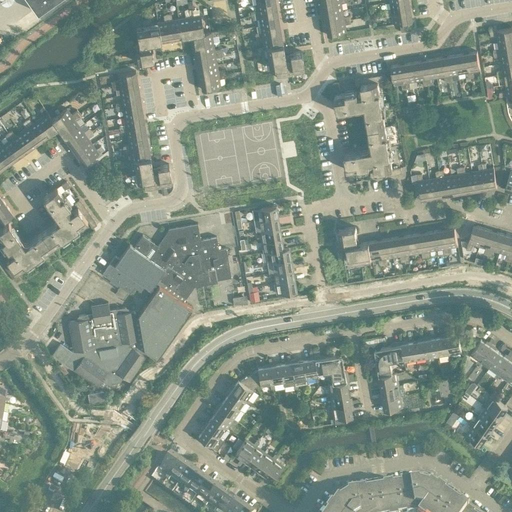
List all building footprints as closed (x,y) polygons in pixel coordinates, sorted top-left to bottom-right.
[(28,0),(37,12),(54,0),(28,0)] [(347,2),(346,0),(331,0),(321,2),(323,12),(342,9),(341,3),(347,2)] [(384,9),(384,13),(410,9),(408,0),(396,0),(389,1),(390,8),(384,9)] [(252,11),(251,16),(277,11),(275,1),(256,4),(257,10),(252,11)] [(185,17),(178,18),(182,37),(192,35),(188,8),(184,10),(185,17)] [(204,33),(203,33),(200,14),(193,16),(192,9),(188,8),(192,35),(204,33)] [(325,23),(350,19),(349,15),(343,16),(342,9),(323,12),(325,23)] [(410,9),(384,13),(386,17),(391,16),(393,23),(412,20),(410,9)] [(259,18),(260,25),(279,22),(277,11),(251,16),(253,19),(259,18)] [(160,40),(171,39),(167,13),(163,15),(164,20),(157,22),(157,24),(158,24),(160,40)] [(171,13),(167,13),(171,39),(182,37),(178,18),(172,19),(171,13)] [(350,19),(325,23),(327,34),(346,31),(344,24),(350,23),(350,19)] [(150,42),(160,40),(158,24),(157,24),(151,25),(150,20),(146,20),(142,21),(143,26),(136,27),(138,44),(134,44),(133,40),(128,41),(127,45),(129,51),(130,55),(135,54),(136,62),(153,59),(150,42)] [(281,33),(279,22),(260,25),(261,32),(255,33),(255,37),(281,33)] [(497,34),(498,41),(511,38),(511,27),(496,30),(496,31),(490,32),(491,35),(497,34)] [(192,35),(194,46),(213,43),(212,36),(219,35),(219,30),(210,31),(203,33),(204,33),(192,35)] [(264,47),(266,47),(266,46),(282,43),(281,33),(255,37),(257,41),(262,40),(264,47)] [(493,49),(493,53),(511,49),(511,38),(498,41),(499,48),(493,49)] [(214,49),(213,43),(194,46),(196,56),(222,52),(220,48),(214,49)] [(284,53),(282,43),(266,46),(266,47),(267,53),(262,54),(262,58),(263,61),(268,61),(269,68),(285,65),(286,70),(276,72),(276,77),(281,77),(293,75),(297,74),(296,68),(304,67),(301,50),(284,53)] [(511,60),(511,49),(493,53),(495,57),(500,56),(502,63),(511,60)] [(477,51),(466,52),(470,78),(474,77),(473,71),(480,69),(477,51)] [(196,56),(198,67),(217,64),(215,57),(221,56),(222,52),(196,56)] [(466,52),(455,54),(459,73),(465,72),(466,78),(470,78),(466,52)] [(455,54),(445,56),(449,81),(453,80),(452,74),(459,73),(455,54)] [(445,56),(434,58),(437,77),(444,75),(445,81),(449,81),(445,56)] [(430,78),(437,77),(434,58),(423,60),(428,85),(431,84),(430,78)] [(424,85),(428,85),(423,60),(413,61),(416,80),(423,79),(424,85)] [(511,71),(511,60),(502,63),(503,69),(497,70),(497,74),(511,71)] [(409,81),(416,80),(413,61),(402,63),(406,89),(410,87),(409,81)] [(403,88),(406,89),(402,63),(391,65),(394,84),(402,83),(403,88)] [(200,78),(225,73),(224,69),(218,70),(217,64),(198,67),(200,78)] [(112,81),(112,85),(137,81),(135,70),(117,73),(118,80),(112,81)] [(511,82),(511,71),(497,74),(498,78),(504,77),(505,84),(511,82)] [(225,77),(225,73),(200,78),(201,89),(220,86),(219,78),(225,77)] [(368,128),(385,125),(378,81),(386,80),(385,75),(382,74),(358,78),(355,80),(356,85),(361,84),(362,90),(335,94),(338,111),(365,107),(368,128)] [(119,88),(120,95),(139,92),(137,81),(112,85),(113,89),(119,88)] [(511,82),(505,84),(506,91),(500,92),(499,97),(508,95),(511,94),(511,82)] [(116,103),(115,107),(141,102),(139,92),(120,95),(121,102),(116,103)] [(123,109),(124,116),(143,113),(141,102),(115,107),(117,110),(123,109)] [(43,115),(38,119),(49,134),(58,128),(51,119),(52,118),(48,113),(43,106),(39,109),(43,115)] [(51,119),(58,128),(80,112),(76,110),(71,114),(67,108),(52,118),(51,119)] [(58,128),(64,137),(79,126),(76,120),(81,116),(80,112),(58,128)] [(119,124),(119,128),(145,124),(143,113),(124,116),(125,123),(119,124)] [(29,118),(25,119),(40,140),(49,134),(38,119),(32,122),(29,118)] [(26,127),(20,131),(31,147),(40,140),(25,119),(22,122),(26,127)] [(146,135),(145,124),(119,128),(120,132),(126,131),(128,138),(146,135)] [(393,168),(385,125),(368,128),(372,149),(345,153),(347,170),(375,165),(376,171),(370,172),(371,177),(375,178),(398,174),(402,172),(401,166),(393,168)] [(83,131),(79,126),(64,137),(70,145),(91,130),(88,128),(83,131)] [(11,130),(7,132),(23,153),(31,147),(20,131),(15,135),(11,130)] [(93,134),(91,130),(70,145),(76,154),(92,143),(88,138),(93,134)] [(8,140),(3,144),(14,159),(23,153),(7,132),(5,135),(8,140)] [(148,145),(146,135),(128,138),(129,145),(123,146),(123,150),(148,145)] [(96,149),(92,143),(76,154),(81,161),(83,160),(85,162),(98,153),(104,149),(101,145),(96,149)] [(0,158),(5,165),(14,159),(3,144),(0,145),(0,158)] [(133,159),(150,156),(148,145),(123,150),(124,154),(130,153),(131,160),(133,159)] [(152,166),(150,156),(133,159),(134,165),(129,166),(129,170),(131,174),(136,173),(137,181),(153,178),(154,183),(143,185),(144,190),(148,190),(161,188),(165,186),(164,181),(171,180),(168,163),(152,166)] [(479,170),(472,171),(475,190),(486,188),(482,162),(478,164),(479,170)] [(486,162),(482,162),(486,188),(497,186),(494,167),(487,168),(486,162)] [(458,173),(451,174),(454,193),(465,191),(460,166),(457,167),(458,173)] [(464,166),(460,166),(465,191),(475,190),(472,171),(465,172),(464,166)] [(436,177),(430,178),(433,197),(443,195),(439,169),(435,171),(436,177)] [(443,170),(439,169),(443,195),(454,193),(451,174),(444,175),(443,170)] [(422,199),(433,197),(430,178),(423,179),(422,173),(417,173),(417,174),(418,181),(419,181),(422,199)] [(64,190),(70,185),(66,180),(60,185),(64,190)] [(41,232),(51,246),(87,221),(92,228),(97,224),(95,221),(81,201),(79,199),(74,202),(77,207),(73,210),(57,187),(43,197),(59,220),(41,232)] [(0,222),(13,214),(6,204),(0,208),(0,222)] [(256,208),(258,219),(277,216),(275,205),(256,208)] [(258,219),(260,230),(279,227),(277,216),(258,219)] [(51,246),(41,232),(26,243),(27,245),(23,248),(18,242),(19,241),(18,239),(20,238),(8,222),(0,227),(0,239),(10,254),(6,258),(3,253),(0,255),(0,260),(13,279),(16,282),(21,278),(16,272),(51,246)] [(77,319),(68,321),(68,322),(71,335),(70,335),(70,336),(71,336),(73,349),(73,350),(75,350),(77,358),(79,360),(73,369),(97,386),(102,380),(107,383),(119,381),(123,376),(129,380),(146,356),(144,354),(147,351),(156,357),(192,307),(182,300),(185,297),(194,285),(205,283),(204,277),(208,277),(209,280),(231,276),(231,275),(230,275),(228,262),(228,261),(225,248),(226,248),(226,247),(216,249),(215,245),(217,244),(216,237),(216,236),(200,238),(197,222),(197,223),(183,225),(182,225),(169,228),(169,227),(168,227),(168,229),(165,233),(157,245),(157,244),(142,234),(133,246),(129,243),(119,257),(114,255),(102,273),(120,285),(128,291),(130,293),(134,286),(145,294),(147,292),(151,295),(138,313),(138,316),(134,317),(132,310),(133,310),(133,309),(128,310),(128,309),(128,308),(125,306),(115,308),(109,309),(108,301),(107,301),(107,302),(91,305),(91,304),(90,304),(92,312),(79,314),(76,317),(76,318),(77,319)] [(472,243),(479,245),(485,227),(474,224),(469,241),(468,241),(466,249),(471,249),(472,243)] [(365,259),(371,258),(369,241),(359,243),(356,226),(339,229),(340,236),(335,237),(335,241),(337,254),(339,258),(344,257),(342,246),(347,245),(350,261),(357,260),(358,265),(362,265),(366,264),(365,259)] [(455,226),(444,228),(448,254),(452,253),(451,247),(458,245),(455,226)] [(260,230),(262,241),(281,237),(279,227),(260,230)] [(495,230),(485,227),(479,245),(486,247),(484,253),(487,255),(495,230)] [(444,228),(433,230),(436,249),(443,248),(444,254),(448,254),(444,228)] [(433,230),(422,232),(427,257),(430,256),(429,250),(436,249),(433,230)] [(505,233),(495,230),(487,255),(491,255),(493,249),(500,251),(505,233)] [(422,232),(412,234),(415,253),(422,251),(423,257),(427,257),(422,232)] [(511,248),(511,235),(505,233),(500,251),(506,253),(505,259),(508,261),(511,248)] [(412,234),(401,236),(405,261),(409,260),(408,254),(415,253),(412,234)] [(401,236),(390,237),(393,256),(400,255),(401,261),(405,261),(401,236)] [(264,252),(270,251),(269,250),(283,248),(282,247),(281,237),(262,241),(264,252)] [(390,237),(379,239),(384,265),(388,263),(387,257),(393,256),(390,237)] [(379,239),(369,241),(371,258),(371,260),(379,259),(380,264),(384,265),(379,239)] [(269,250),(270,251),(271,261),(290,258),(288,246),(282,247),(283,248),(269,250)] [(271,261),(273,272),(292,268),(290,258),(271,261)] [(273,272),(275,282),(294,279),(292,268),(273,272)] [(296,290),(294,279),(275,282),(277,293),(296,290)] [(120,285),(115,293),(123,298),(128,291),(120,285)] [(233,304),(247,301),(246,295),(232,297),(233,304)] [(439,356),(450,354),(446,333),(443,334),(443,336),(436,337),(439,356)] [(462,351),(466,350),(469,337),(459,335),(459,333),(451,335),(450,333),(446,333),(450,354),(462,352),(462,351)] [(427,358),(439,356),(436,337),(428,339),(428,336),(424,337),(427,358)] [(416,360),(427,358),(424,337),(420,338),(421,340),(413,341),(416,360)] [(470,354),(480,360),(492,343),(489,341),(487,343),(481,338),(480,340),(469,337),(466,350),(470,353),(470,354)] [(378,338),(364,340),(365,341),(374,347),(379,342),(378,338)] [(405,362),(416,360),(413,341),(406,342),(405,340),(401,341),(404,357),(405,362)] [(382,347),(379,351),(391,359),(404,357),(401,341),(395,342),(395,345),(382,347)] [(480,360),(489,367),(500,352),(494,348),(495,346),(492,343),(480,360)] [(329,370),(337,358),(333,355),(320,357),(320,355),(319,349),(313,351),(314,356),(313,356),(316,372),(317,372),(329,370)] [(71,351),(63,362),(73,369),(79,360),(77,358),(75,350),(73,350),(71,351)] [(302,360),(305,378),(317,376),(317,372),(316,372),(313,356),(312,351),(309,351),(310,356),(309,356),(310,358),(302,360)] [(376,375),(377,376),(393,373),(393,372),(392,366),(392,364),(391,364),(391,360),(391,359),(379,351),(376,356),(378,369),(375,369),(370,370),(371,376),(376,375)] [(489,367),(498,374),(510,357),(507,354),(506,356),(500,352),(489,367)] [(280,364),(283,382),(284,386),(295,384),(291,359),(290,360),(289,355),(286,355),(287,360),(287,362),(280,364)] [(498,374),(507,380),(511,373),(511,357),(510,357),(498,374)] [(272,384),(283,382),(280,364),(272,365),(272,363),(271,358),(268,358),(269,363),(268,363),(272,384)] [(342,362),(337,358),(329,370),(330,370),(332,383),(348,381),(348,380),(353,379),(352,373),(347,374),(344,374),(342,362)] [(306,382),(305,378),(302,360),(295,361),(295,359),(291,359),(295,384),(306,382)] [(257,369),(248,375),(255,386),(260,385),(260,386),(272,384),(268,363),(264,364),(265,366),(257,367),(257,369)] [(397,372),(393,372),(393,373),(377,376),(377,379),(379,379),(381,387),(399,383),(397,372)] [(252,390),(255,386),(248,375),(239,380),(238,379),(233,386),(231,385),(227,382),(225,384),(229,387),(229,388),(246,400),(253,390),(252,390)] [(349,384),(348,381),(332,383),(327,383),(329,395),(348,392),(347,385),(349,384)] [(401,395),(399,383),(381,387),(382,394),(380,394),(380,398),(401,395)] [(228,392),(224,398),(239,409),(246,400),(229,388),(227,391),(228,392)] [(103,390),(90,393),(92,404),(106,401),(105,396),(103,390)] [(329,395),(331,406),(352,403),(352,402),(357,402),(356,399),(351,399),(349,399),(348,392),(329,395)] [(401,395),(380,398),(381,402),(383,402),(385,410),(403,406),(401,395)] [(486,405),(503,417),(505,414),(503,413),(508,406),(493,395),(486,405)] [(233,418),(239,409),(224,398),(220,404),(218,403),(216,406),(233,418)] [(352,407),(352,403),(331,406),(333,418),(334,418),(343,417),(352,415),(350,407),(352,407)] [(486,405),(479,414),(494,425),(499,419),(500,420),(503,417),(486,405)] [(215,411),(211,417),(226,428),(233,418),(216,406),(213,410),(215,411)] [(472,424),(489,436),(492,433),(490,431),(494,425),(479,414),(472,424)] [(219,437),(226,428),(211,417),(207,423),(205,422),(203,425),(219,437)] [(487,439),(489,436),(472,424),(466,433),(481,444),(485,438),(487,439)] [(219,437),(203,425),(200,428),(202,429),(197,436),(199,437),(212,446),(213,447),(219,437)] [(199,437),(197,440),(210,449),(212,446),(199,437)] [(243,461),(255,444),(245,437),(234,452),(241,457),(239,459),(236,463),(239,465),(242,461),(243,461)] [(253,466),(264,451),(255,444),(243,461),(246,463),(247,461),(253,466)] [(261,474),(273,457),(264,451),(253,466),(259,470),(258,472),(261,474)] [(159,469),(169,476),(181,459),(178,457),(176,458),(170,454),(159,469)] [(273,457),(261,474),(264,477),(266,475),(272,479),(283,464),(273,457)] [(184,461),(181,459),(169,476),(178,482),(189,467),(183,463),(184,461)] [(195,472),(189,467),(178,482),(187,489),(199,472),(196,470),(195,472)] [(197,496),(207,481),(201,476),(203,474),(199,472),(187,489),(197,496)] [(214,485),(207,481),(197,496),(206,502),(218,485),(215,483),(214,485)] [(215,509),(226,494),(220,489),(221,488),(218,485),(206,502),(215,509)] [(463,511),(458,508),(457,510),(442,499),(443,498),(436,492),(435,494),(428,489),(426,491),(417,489),(416,486),(408,488),(408,486),(399,488),(399,487),(396,486),(392,487),(389,487),(389,489),(381,490),(372,492),(372,490),(369,490),(365,492),(362,493),(362,494),(354,495),(354,497),(345,498),(346,501),(337,506),(335,505),(331,511),(329,510),(327,511),(463,511)] [(232,498),(226,494),(215,509),(219,511),(227,511),(237,499),(233,496),(232,498)] [(241,511),(245,507),(239,503),(240,501),(237,499),(227,511),(241,511)]
